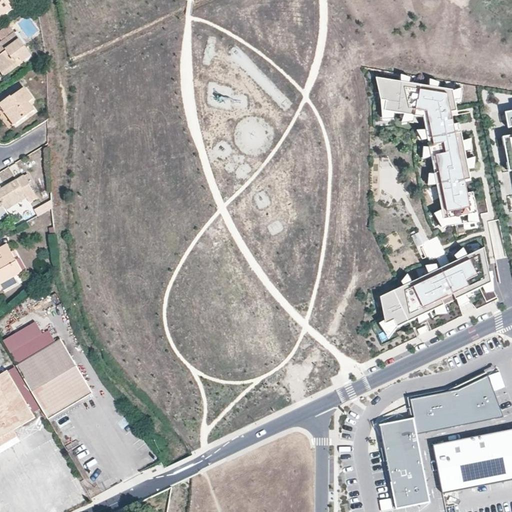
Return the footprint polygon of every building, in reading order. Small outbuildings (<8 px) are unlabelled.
[(18,0),(0,0),(0,19),(21,4),(18,0)] [(39,15),(37,4),(28,11),(39,15)] [(0,69),(2,73),(17,63),(15,61),(19,58),(23,62),(32,56),(11,27),(9,24),(0,30),(0,38),(2,41),(0,42),(0,69)] [(23,62),(19,58),(15,61),(17,63),(2,73),(4,76),(23,62)] [(452,90),(377,78),(382,100),(388,101),(386,111),(395,113),(405,115),(415,116),(424,118),(426,131),(428,140),(430,148),(432,157),(435,174),(438,185),(443,209),(445,221),(454,220),(456,226),(479,222),(474,193),(468,194),(466,186),(466,181),(471,180),(469,170),(467,161),(465,152),(463,143),(459,125),(453,126),(451,114),(456,113),(454,101),(452,91),(452,90)] [(29,103),(33,100),(24,88),(0,105),(6,112),(8,110),(17,124),(35,111),(29,103)] [(461,88),(452,91),(454,101),(460,100),(461,88)] [(394,121),(395,113),(386,111),(388,101),(382,100),(379,118),(394,121)] [(17,124),(8,110),(6,112),(15,125),(17,124)] [(428,140),(426,131),(418,131),(422,141),(428,140)] [(511,144),(511,135),(503,137),(505,146),(511,144)] [(463,143),(465,152),(471,151),(472,140),(463,143)] [(467,161),(469,170),(475,169),(476,158),(467,161)] [(438,185),(435,174),(431,175),(429,185),(438,185)] [(38,197),(24,175),(2,189),(0,189),(0,207),(4,206),(6,210),(26,198),(30,202),(38,197)] [(445,221),(443,209),(434,214),(444,228),(447,227),(456,226),(454,220),(445,221)] [(23,272),(7,244),(0,247),(0,252),(1,255),(3,258),(0,259),(0,289),(3,288),(1,284),(23,272)] [(486,302),(497,297),(493,288),(485,248),(468,256),(458,261),(439,270),(429,274),(413,282),(404,286),(381,297),(386,321),(386,324),(395,320),(398,327),(418,318),(427,314),(435,310),(444,305),(457,299),(465,295),(479,289),(486,302)] [(458,261),(468,256),(464,248),(455,256),(458,261)] [(429,274),(439,270),(438,264),(425,266),(429,274)] [(404,286),(413,282),(409,275),(402,281),(404,286)] [(465,295),(457,299),(460,307),(470,301),(465,295)] [(448,314),(444,305),(435,310),(437,314),(448,314)] [(427,314),(418,318),(420,324),(430,319),(427,314)] [(386,324),(386,321),(380,324),(389,337),(398,327),(395,320),(386,324)] [(418,330),(420,335),(428,331),(426,326),(418,330)] [(48,418),(92,392),(61,340),(17,366),(48,418)] [(35,417),(8,370),(0,374),(0,438),(14,430),(35,417)] [(417,433),(500,417),(488,379),(458,390),(410,400),(414,418),(379,425),(396,509),(430,502),(417,433)] [(499,405),(510,401),(506,388),(495,392),(499,405)] [(511,480),(511,429),(433,445),(443,494),(511,480)] [(0,447),(18,437),(14,430),(0,438),(0,447)]
